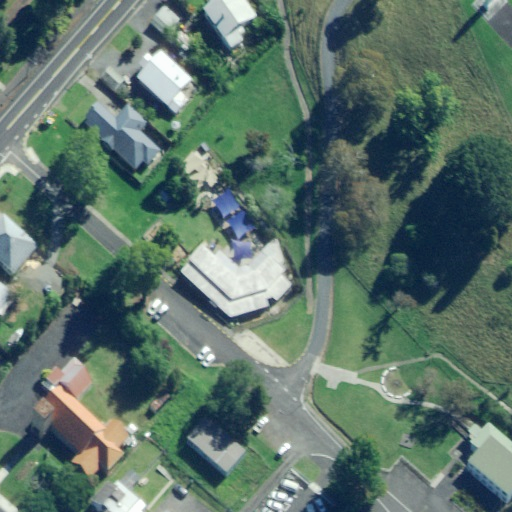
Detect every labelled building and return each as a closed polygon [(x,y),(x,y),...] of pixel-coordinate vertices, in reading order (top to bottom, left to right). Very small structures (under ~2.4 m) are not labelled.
[(206,0),(202,4),(206,8),(199,13),(230,51),(244,40),(238,32),(257,16),(243,0),(206,0)] [(179,20),(164,8),(149,25),(164,37),(179,20)] [(191,82),(160,56),(152,65),(146,60),(138,70),(144,76),(136,84),(175,116),(184,106),(176,100),(191,82)] [(134,91),(109,71),(100,83),(124,102),(134,91)] [(146,125),(127,109),(115,123),(99,108),(82,127),(137,177),(160,152),(139,133),(146,125)] [(35,254),(2,224),(0,226),(0,270),(12,281),(35,254)] [(281,267),(284,264),(268,250),(254,266),(233,274),(201,244),(187,262),(180,272),(229,316),(273,300),(292,277),(281,267)] [(0,319),(15,302),(0,288),(0,319)] [(96,382),(77,365),(33,417),(76,453),(69,462),(89,479),(102,463),(109,468),(125,450),(118,444),(131,429),(110,412),(103,421),(80,401),(96,382)] [(147,407),(156,415),(169,400),(160,392),(147,407)] [(205,412),(183,438),(223,474),(246,449),(205,412)] [(511,496),(511,442),(488,422),(470,442),(480,450),(467,464),(509,501),(511,496)] [(144,511),(146,511),(116,486),(112,491),(107,486),(90,506),(96,511),(144,511)]
